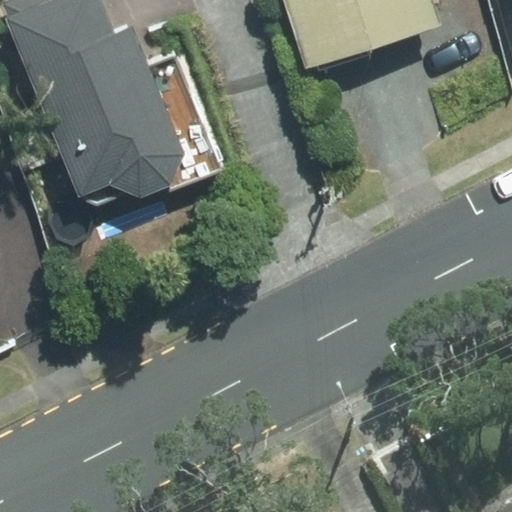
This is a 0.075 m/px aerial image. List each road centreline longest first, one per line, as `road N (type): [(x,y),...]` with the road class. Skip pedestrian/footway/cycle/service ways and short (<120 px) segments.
road 1 (tertiary): [(0,491),(172,418),(511,243)]
road 2 (unknown): [(342,330),(414,511)]
